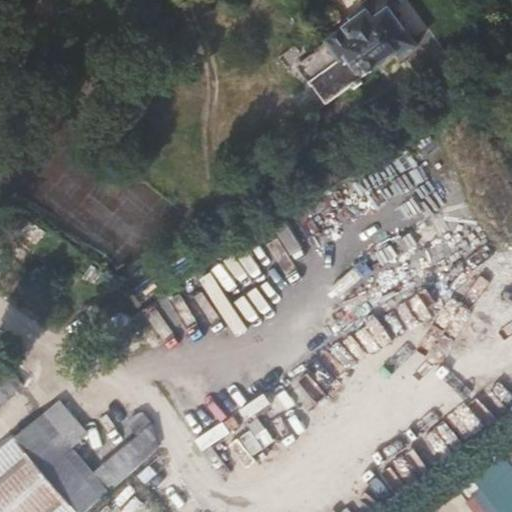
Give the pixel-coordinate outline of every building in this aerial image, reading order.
[(369,1),(316,38),(327,60),(338,53),(343,61),(351,56),(360,70),(399,46),(393,37),(407,28),(392,6),(379,15),(369,1)] [(353,88),(337,64),(307,84),(322,108),(353,88)] [(79,382),(69,391),(99,423),(109,414),(79,382)] [(0,511),(81,511),(155,448),(142,435),(85,483),(31,424),(0,451),(0,511)] [(475,471),(503,511),(511,511),(511,449),(510,447),(475,471)] [(305,511),(307,481),(235,477),(232,511),(305,511)]
